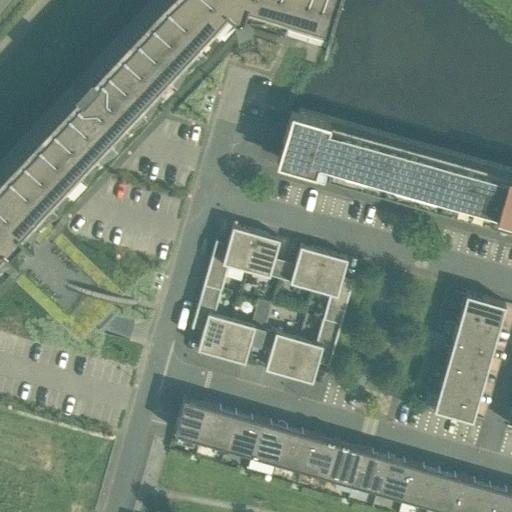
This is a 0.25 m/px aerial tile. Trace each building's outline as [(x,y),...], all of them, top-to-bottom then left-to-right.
[(156,0),(0,168),(0,266),(79,340),(93,325),(99,331),(116,312),(111,307),(125,292),(46,217),(224,29),(236,11),(237,9),(239,9),(241,10),(260,19),(320,36),(323,37),(333,0),(156,0)] [(511,168),(291,106),(283,132),(292,134),(284,161),(511,225),(511,168)] [(216,237),(203,280),(221,286),(229,261),(245,265),(256,229),(232,222),(227,240),(216,237)] [(279,235),(256,229),(245,265),(279,275),(284,257),(274,254),(279,235)] [(313,285),(323,248),(300,241),(294,260),(284,257),(279,275),(313,285)] [(347,255),(323,248),(313,285),(329,290),(322,315),(340,320),(353,277),(342,273),(347,255)] [(221,352),(231,315),(214,311),(221,286),(203,280),(191,324),(202,327),(197,345),(221,352)] [(466,289),(459,313),(498,324),(505,300),(466,289)] [(231,315),(221,352),(244,359),(250,340),(260,343),(265,325),(264,325),(270,302),(257,298),(250,321),(231,315)] [(491,346),(498,324),(459,313),(452,335),(491,346)] [(340,320),(322,315),(315,340),(298,335),(288,371),(312,378),(317,360),(328,363),(340,320)] [(288,371),(298,335),(265,325),(260,343),(270,346),(265,365),(288,371)] [(485,369),(491,346),(452,335),(446,358),(485,369)] [(478,392),(485,369),(446,358),(440,381),(478,392)] [(472,415),(478,392),(440,381),(433,404),(472,415)] [(174,428),(200,435),(210,401),(184,393),(174,428)] [(235,408),(210,401),(200,435),(225,443),(235,408)] [(260,415),(235,408),(225,443),(250,450),(260,415)] [(285,422),(260,415),(250,450),(275,457),(285,422)] [(311,430),(285,422),(275,457),(301,464),(311,430)] [(336,437),(311,430),(301,464),(326,471),(336,437)] [(362,444),(336,437),(326,471),(352,479),(362,444)] [(387,451),(362,444),(352,479),(377,486),(387,451)] [(412,459),(387,451),(377,486),(403,493),(412,459)] [(438,466),(412,459),(403,493),(428,501),(438,466)] [(463,473),(438,466),(428,501),(453,508),(463,473)] [(479,511),(489,480),(463,473),(453,508),(468,511),(479,511)] [(507,511),(511,495),(511,487),(489,480),(479,511),(507,511)]
